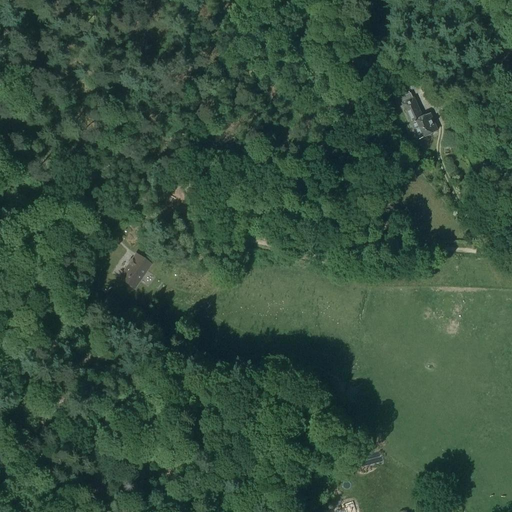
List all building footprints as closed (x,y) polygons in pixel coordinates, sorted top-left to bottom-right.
[(408,82),(411,89),(420,86),(417,78),(408,82)] [(421,119),(413,100),(403,104),(419,139),(437,131),(430,115),(421,119)] [(398,166),(396,161),(387,165),(389,170),(398,166)] [(84,217),(94,209),(82,194),(72,201),(84,217)] [(125,230),(121,226),(116,231),(120,235),(125,230)] [(150,265),(135,254),(118,279),(134,289),(150,265)]
